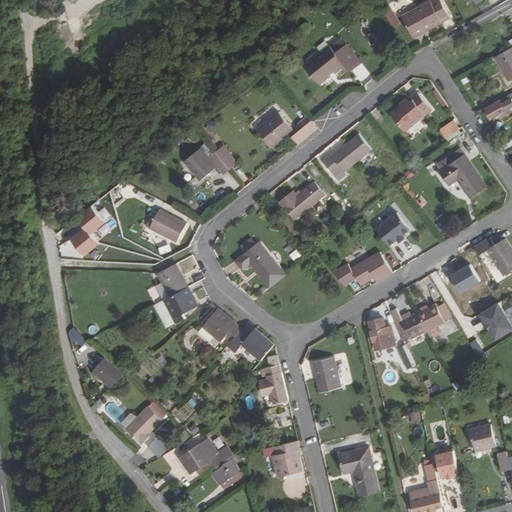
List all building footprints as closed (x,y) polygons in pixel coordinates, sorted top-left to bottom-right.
[(433,0),(403,16),(413,34),(427,26),(429,29),(451,17),(441,0),(433,0)] [(414,37),(429,29),(427,26),(413,34),(414,37)] [(331,46),(306,66),(320,84),(330,76),(330,75),(336,70),(337,72),(343,68),(346,71),(349,68),(351,71),(363,63),(347,44),(337,53),(331,46)] [(511,47),(504,52),(495,57),(498,63),(501,68),(505,66),(511,77),(511,47)] [(501,68),(508,80),(511,78),(511,77),(505,66),(501,68)] [(418,91),(412,97),(414,99),(410,103),(408,100),(407,98),(400,104),(402,105),(392,114),(405,131),(420,118),(432,108),(418,91)] [(502,101),(486,109),(491,118),(506,110),(508,113),(511,111),(511,99),(503,104),(502,101)] [(294,129),(279,111),(258,128),(273,146),(294,129)] [(293,136),(299,144),(319,127),(313,120),(293,136)] [(455,120),(442,129),(447,137),(460,128),(455,120)] [(372,149),(360,134),(333,155),(332,154),(324,160),(339,178),(347,173),(345,171),(372,149)] [(224,146),(216,153),(230,169),(238,163),(224,146)] [(230,169),(216,153),(211,157),(202,148),(186,161),(201,180),(217,167),(223,174),(230,169)] [(488,187),(461,148),(449,156),(453,162),(441,170),(451,185),(459,179),(471,198),(488,187)] [(372,152),(361,161),(366,166),(376,157),(372,152)] [(437,164),(441,170),(453,162),(449,156),(437,164)] [(281,201),(296,219),(326,194),(316,182),(299,195),(295,190),(281,201)] [(171,205),(156,197),(152,205),(160,210),(151,227),(178,241),(188,223),(168,212),(171,205)] [(402,213),(380,230),(391,244),(413,226),(402,213)] [(511,270),(511,244),(507,237),(496,243),(492,236),(476,246),(477,247),(480,253),(480,254),(490,248),(506,274),(511,270)] [(242,245),(247,252),(258,244),(252,237),(242,245)] [(258,244),(247,252),(239,258),(246,267),(251,262),(271,287),(287,275),(260,242),(258,244)] [(480,253),(477,247),(464,255),(468,261),(480,253)] [(295,260),(303,255),(299,248),(291,253),(295,260)] [(336,274),(346,286),(359,278),(362,284),(375,276),(378,281),(393,272),(381,252),(353,269),(351,265),(336,274)] [(159,273),(164,281),(171,296),(189,286),(177,263),(159,273)] [(171,296),(164,281),(158,284),(165,299),(171,296)] [(355,292),(361,289),(357,281),(351,284),(355,292)] [(199,305),(189,286),(171,296),(165,299),(178,322),(186,318),(184,313),(199,305)] [(485,311),(501,337),(511,330),(511,321),(505,310),(500,302),(485,311)] [(437,304),(429,308),(420,312),(428,330),(445,321),(444,318),(439,307),(437,304)] [(439,307),(444,318),(451,315),(446,304),(439,307)] [(243,327),(219,308),(204,326),(222,341),(227,334),(234,340),(243,328),(243,327)] [(405,340),(428,330),(420,312),(403,320),(398,308),(391,312),(405,340)] [(370,322),(372,329),(386,326),(384,319),(370,322)] [(377,348),(391,345),(387,328),(386,326),(372,329),(377,348)] [(387,328),(391,345),(396,344),(392,327),(387,328)] [(262,359),(275,344),(257,328),(251,335),(243,328),(234,340),(229,345),(237,351),(244,343),(262,359)] [(477,355),(486,352),(480,338),(472,341),(477,355)] [(416,365),(406,344),(398,348),(400,353),(408,369),(416,365)] [(483,354),(478,357),(482,364),(487,361),(483,354)] [(280,365),(278,355),(269,357),(271,367),(280,365)] [(335,356),(314,362),(321,391),(342,387),(335,356)] [(109,358),(95,373),(114,390),(128,375),(109,358)] [(274,403),(289,400),(280,365),(271,367),(262,369),(264,376),(267,376),(268,378),(261,380),(265,395),(272,394),(274,403)] [(149,405),(127,429),(143,444),(153,434),(151,432),(163,418),(149,405)] [(114,409),(108,414),(116,423),(122,417),(114,409)] [(190,428),(195,435),(202,431),(197,423),(190,428)] [(492,425),(472,429),(477,450),(497,446),(492,425)] [(260,431),(264,443),(273,440),(269,428),(260,431)] [(202,438),(199,433),(194,436),(193,437),(196,442),(202,438)] [(208,438),(181,457),(191,472),(214,456),(220,465),(234,455),(228,447),(219,453),(208,438)] [(299,440),(275,446),(277,454),(273,455),(278,476),(303,470),(300,456),(298,448),(300,447),(299,440)] [(380,490),(369,447),(341,454),(345,473),(354,471),(360,494),(380,490)] [(455,451),(438,455),(447,488),(455,486),(458,497),(466,495),(455,451)] [(509,457),(507,451),(498,453),(503,471),(511,469),(509,457)] [(216,470),(223,480),(239,468),(236,463),(238,461),(234,456),(216,470)] [(417,511),(430,511),(438,510),(437,507),(444,505),(441,491),(433,462),(426,464),(430,480),(429,481),(431,487),(412,492),(417,511)] [(223,480),(216,470),(212,473),(219,483),(223,480)]
